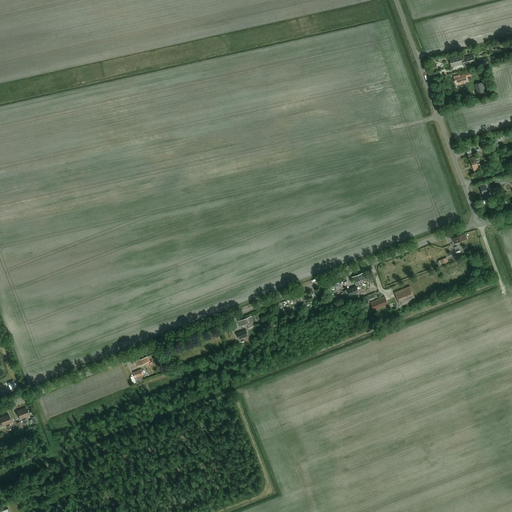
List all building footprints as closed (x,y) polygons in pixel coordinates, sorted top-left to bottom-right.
[(463,56),(449,59),(450,61),(449,61),(451,67),(463,64),(464,67),(475,64),(473,55),(463,58),(463,56)] [(459,76),(453,77),(455,83),(457,83),(457,85),(467,82),(466,78),(474,76),(473,72),(459,76)] [(475,85),(477,94),(485,92),(483,83),(475,85)] [(492,143),(503,141),(502,137),(501,138),(500,135),(491,137),(492,143)] [(474,172),(479,170),(474,157),(469,159),(474,172)] [(484,198),(489,196),(484,183),(479,185),(484,198)] [(454,244),(467,239),(465,234),(452,239),(454,244)] [(364,273),(351,278),(353,283),(355,283),(356,286),(360,285),(358,281),(366,278),(364,273)] [(356,287),(347,290),(350,297),(358,293),(356,287)] [(400,307),(416,300),(410,287),(394,293),(400,307)] [(386,307),(388,305),(385,297),(370,303),(373,310),(374,309),(375,310),(385,306),(386,307)] [(255,326),(251,317),(238,322),(240,327),(246,324),(248,328),(255,326)] [(239,340),(248,337),(245,330),(236,334),(239,340)] [(137,367),(150,362),(148,357),(135,362),(137,367)] [(135,378),(143,376),(141,370),(133,373),(135,378)] [(26,408),(21,410),(24,418),(29,416),(26,408)] [(21,410),(16,412),(20,420),(24,418),(21,410)]
